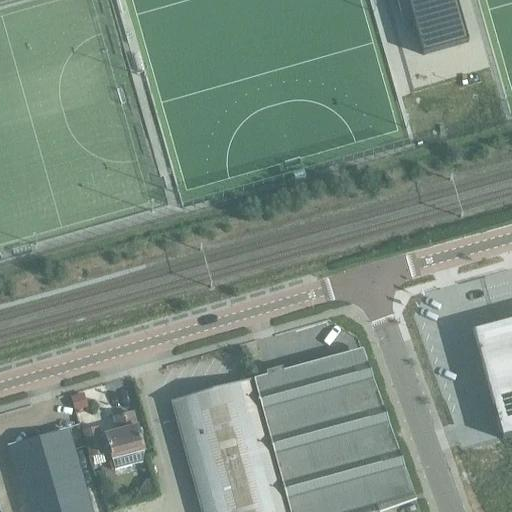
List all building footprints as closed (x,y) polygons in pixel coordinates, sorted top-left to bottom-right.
[(468,44),(455,0),(407,0),(411,13),(410,13),(423,57),(468,44)] [(511,438),(511,322),(472,333),(502,441),(511,438)] [(251,382),(286,511),(371,511),(408,499),(358,359),(256,387),(254,382),(251,382)] [(286,511),(251,382),(172,404),(201,511),(286,511)] [(79,397),(71,399),(75,413),(82,411),(79,397)] [(112,462),(144,453),(137,429),(136,429),(132,415),(114,420),(118,434),(105,437),(112,462)] [(91,460),(105,456),(97,431),(83,436),(91,460)] [(27,511),(90,511),(67,432),(9,449),(27,511)] [(120,463),(120,476),(154,474),(153,461),(120,463)]
